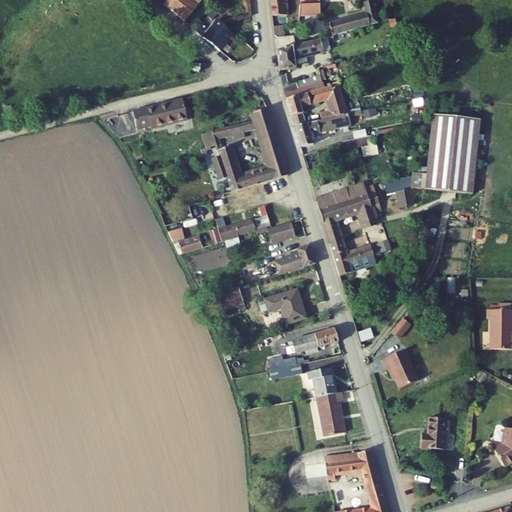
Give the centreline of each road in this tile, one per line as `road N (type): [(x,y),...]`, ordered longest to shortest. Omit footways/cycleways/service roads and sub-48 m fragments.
road 1 (residential): [(400,511),(302,188)]
road 2 (residential): [(302,188),(270,79),(259,0)]
